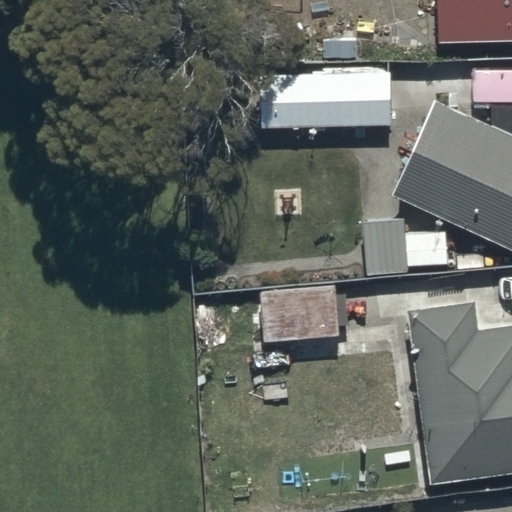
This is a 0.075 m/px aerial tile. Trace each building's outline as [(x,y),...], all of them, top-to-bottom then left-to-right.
[(511,0),(436,0),(437,34),(511,32),(511,0)] [(427,105),(390,187),(511,243),(511,102),(493,104),(490,58),(423,63),(427,105)] [(276,88),(276,120),(390,120),(390,66),(308,66),(308,88),(276,88)] [(400,215),(361,216),(363,271),(406,269),(406,261),(445,259),(444,228),(401,230),(400,215)] [(261,286),(263,334),(336,330),(334,282),(261,286)] [(472,295),(407,304),(429,475),(511,464),(511,318),(476,324),(472,295)]
